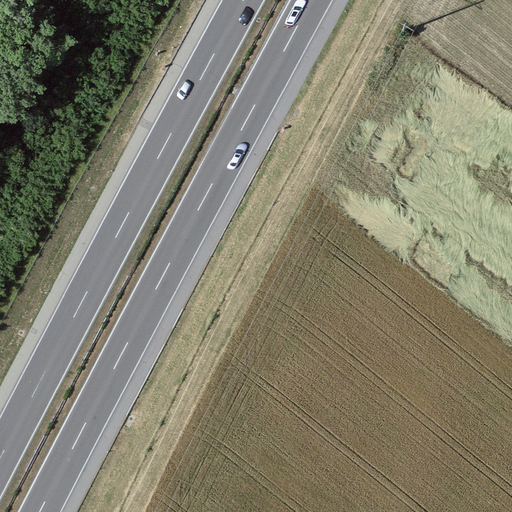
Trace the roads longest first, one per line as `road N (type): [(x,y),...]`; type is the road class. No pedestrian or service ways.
road 1 (motorway): [(40,511),(312,0)]
road 2 (track): [(395,0),(130,511)]
road 3 (motorway): [(244,0),(0,459)]
